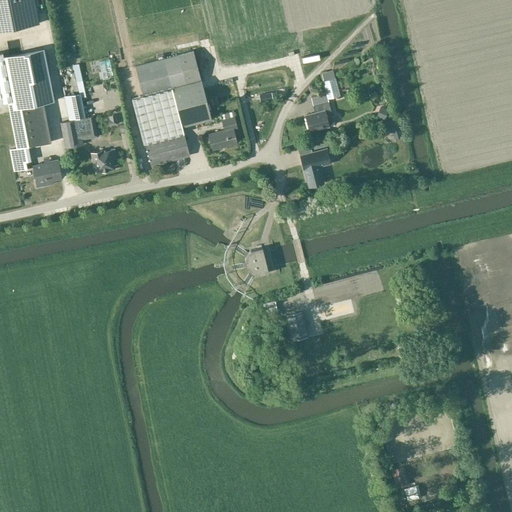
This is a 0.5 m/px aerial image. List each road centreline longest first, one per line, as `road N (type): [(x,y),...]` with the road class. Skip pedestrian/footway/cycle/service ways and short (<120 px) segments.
road 1 (unclassified): [(0,218),(260,158),(279,168),(275,201)]
road 2 (track): [(511,219),(303,270)]
